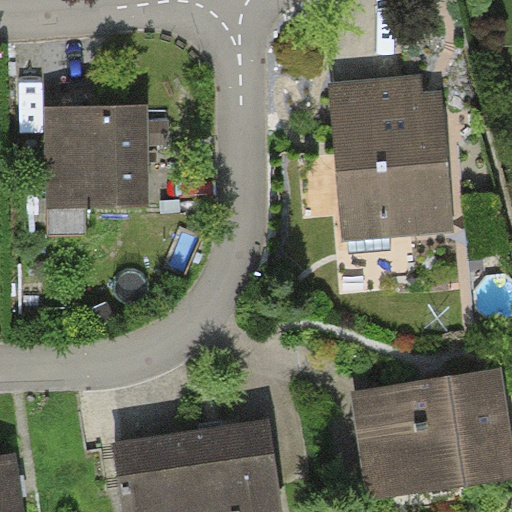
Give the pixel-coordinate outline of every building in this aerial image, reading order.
[(443,82),(330,90),(341,243),(454,236),(443,82)] [(140,112),(38,114),(40,237),(83,236),(82,209),(141,208),(140,112)] [(494,372),(355,394),(371,498),(510,476),(494,372)] [(270,511),(255,423),(104,448),(114,511),(270,511)] [(0,511),(16,511),(8,456),(0,457),(0,511)]
